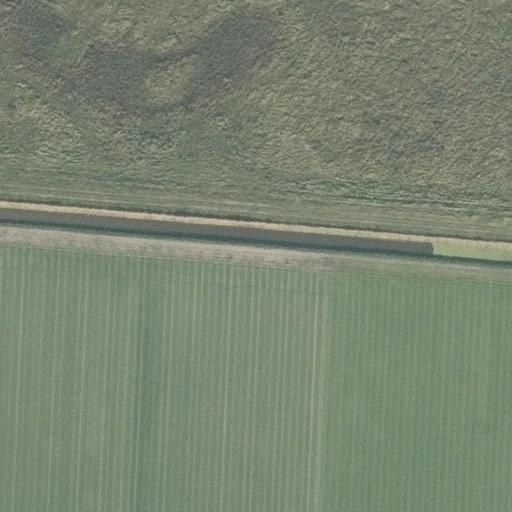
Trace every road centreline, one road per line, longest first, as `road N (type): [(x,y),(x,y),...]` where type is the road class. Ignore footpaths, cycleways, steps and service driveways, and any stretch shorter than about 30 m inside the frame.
road 1 (track): [(511,276),(0,233)]
road 2 (track): [(511,225),(0,182)]
